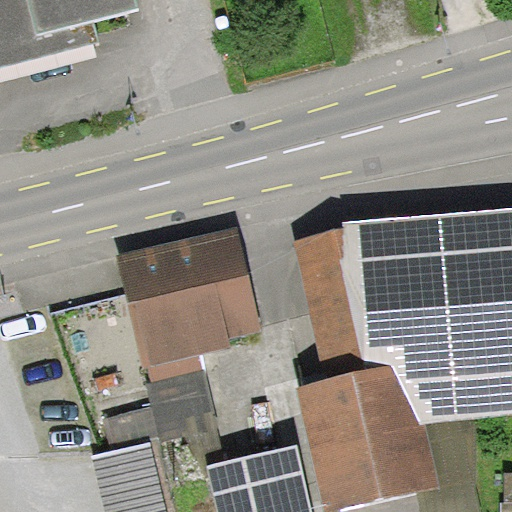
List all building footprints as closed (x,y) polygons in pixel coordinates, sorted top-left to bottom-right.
[(0,0),(0,68),(99,43),(93,22),(138,10),(135,0),(0,0)] [(343,233),(295,244),(327,385),(299,392),(329,511),(336,511),(421,494),(423,511),(480,511),(476,484),(477,420),(511,416),(511,213),(401,222),(343,226),(343,233)] [(179,244),(121,258),(147,370),(152,369),(155,382),(148,383),(162,442),(221,429),(205,357),(233,351),(231,342),(265,334),(240,230),(179,244)] [(167,511),(151,446),(94,460),(107,511),(167,511)] [(314,511),(301,450),(213,468),(222,511),(314,511)]
